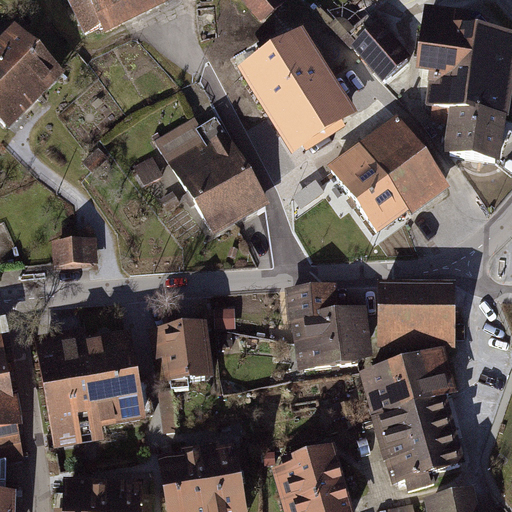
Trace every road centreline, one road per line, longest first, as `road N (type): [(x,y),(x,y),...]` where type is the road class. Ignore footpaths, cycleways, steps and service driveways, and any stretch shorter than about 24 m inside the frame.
road 1 (tertiary): [(460,260),(404,275),(14,300)]
road 2 (residential): [(14,300),(42,511)]
